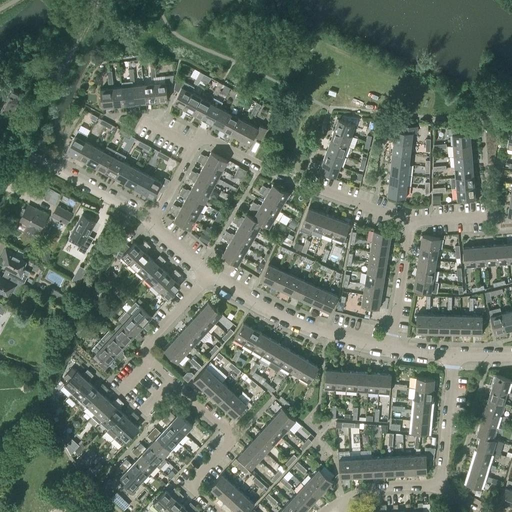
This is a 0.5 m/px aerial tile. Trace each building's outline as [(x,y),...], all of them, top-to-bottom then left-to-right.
[(156,77),(156,72),(151,73),(152,79),(155,79),(155,83),(157,100),(168,99),(167,86),(172,86),(174,75),(156,77)] [(195,86),(177,77),(175,89),(179,91),(174,102),(183,107),(192,92),(195,86)] [(130,81),(122,82),(123,86),(125,104),(136,103),(133,85),(133,81),(133,80),(130,81)] [(157,100),(155,83),(144,84),(146,101),(157,100)] [(146,101),(144,84),(133,85),(136,103),(146,101)] [(125,104),(123,86),(112,87),(114,105),(125,104)] [(114,105),(112,87),(101,89),(103,106),(114,105)] [(22,96),(12,91),(9,96),(8,97),(8,98),(0,112),(0,113),(10,119),(22,96)] [(193,112),(201,97),(192,92),(183,107),(193,112)] [(202,118),(211,102),(201,97),(193,112),(202,118)] [(214,97),(211,102),(202,118),(212,123),(220,107),(223,102),(214,97)] [(221,128),(230,112),(220,107),(212,123),(221,128)] [(231,133),(239,117),(230,112),(221,128),(231,133)] [(240,138),(249,122),(239,117),(231,133),(240,138)] [(339,119),(335,130),(352,136),(356,125),(339,119)] [(259,128),(249,122),(240,138),(251,144),(255,136),(262,139),(268,128),(261,125),(259,128)] [(396,130),(395,141),(412,143),(413,133),(418,133),(418,126),(399,124),(398,130),(396,130)] [(466,127),(449,128),(449,134),(453,134),(454,145),(472,144),(471,132),(467,133),(466,127)] [(77,156),(86,141),(88,135),(79,130),(76,135),(67,151),(77,156)] [(348,146),(352,136),(335,130),(331,140),(348,146)] [(345,156),(348,146),(331,140),(328,150),(345,156)] [(86,161),(95,145),(86,141),(77,156),(86,161)] [(411,154),(412,143),(395,141),(393,152),(411,154)] [(473,155),(472,144),(454,145),(455,156),(473,155)] [(96,166),(104,151),(95,145),(86,161),(96,166)] [(105,171),(114,156),(117,150),(107,145),(104,151),(96,166),(105,171)] [(115,177),(123,161),(126,156),(117,150),(114,156),(105,171),(115,177)] [(341,166),(345,156),(328,150),(324,160),(341,166)] [(202,153),(200,157),(207,161),(223,169),(228,161),(212,152),(209,157),(202,153)] [(410,165),(411,154),(393,152),(392,163),(410,165)] [(473,165),(473,155),(455,156),(455,167),(473,165)] [(218,178),(223,169),(207,161),(200,157),(198,160),(205,164),(202,169),(218,178)] [(337,177),(341,166),(324,160),(320,171),(337,177)] [(125,182),(133,166),(123,161),(115,177),(125,182)] [(409,175),(410,165),(392,163),(391,173),(409,175)] [(235,174),(243,178),(248,170),(239,165),(235,174)] [(474,176),(473,165),(455,167),(456,178),(474,176)] [(134,187),(143,172),(133,166),(125,182),(134,187)] [(218,178),(202,169),(199,174),(193,170),(191,174),(198,177),(214,186),(218,178)] [(143,192),(152,177),(143,172),(134,187),(143,192)] [(407,186),(409,175),(391,173),(390,184),(407,186)] [(198,177),(191,174),(189,177),(196,181),(193,186),(209,195),(214,186),(198,177)] [(162,182),(152,177),(143,192),(154,198),(159,189),(164,192),(171,179),(166,176),(162,182)] [(475,187),(474,176),(456,178),(451,178),(452,188),(457,188),(475,187)] [(264,185),(262,188),(269,192),(285,202),(290,193),(274,184),(271,189),(264,185)] [(406,197),(407,186),(390,184),(388,195),(406,197)] [(43,197),(56,203),(61,192),(49,186),(43,197)] [(209,195),(193,186),(190,191),(183,187),(181,191),(188,194),(205,203),(209,195)] [(476,198),(475,187),(457,188),(458,200),(476,198)] [(280,210),(285,202),(269,192),(262,188),(260,192),(267,196),(264,201),(280,210)] [(200,212),(205,203),(188,194),(181,191),(180,194),(186,198),(184,203),(200,212)] [(280,210),(264,201),(261,205),(254,201),(252,205),(259,209),(275,218),(280,210)] [(195,220),(200,212),(184,203),(181,208),(174,204),(172,207),(179,211),(195,220)] [(67,224),(72,213),(58,205),(52,216),(60,220),(59,221),(61,222),(61,221),(67,224)] [(259,209),(252,205),(250,208),(257,212),(254,217),(263,222),(263,223),(270,227),(275,218),(259,209)] [(16,227),(25,232),(34,236),(37,231),(39,232),(48,214),(35,208),(34,211),(26,207),(26,208),(24,208),(23,208),(20,213),(21,215),(22,215),(16,227)] [(191,229),(195,220),(179,211),(172,207),(170,211),(177,215),(174,220),(191,229)] [(319,212),(309,208),(303,224),(301,230),(311,234),(313,228),(319,212)] [(224,214),(220,211),(215,220),(220,222),(224,214)] [(323,232),(330,215),(319,212),(313,228),(323,232)] [(258,231),(263,223),(263,222),(254,217),(247,213),(244,218),(237,214),(235,218),(242,222),(258,231)] [(94,237),(93,237),(89,234),(96,222),(83,214),(71,235),(69,240),(79,245),(77,248),(85,253),(94,237)] [(334,236),(340,219),(330,215),(323,232),(334,236)] [(253,240),(258,231),(242,222),(235,218),(233,221),(240,225),(237,230),(253,240)] [(350,223),(340,219),(334,236),(344,240),(350,223)] [(199,239),(209,243),(214,231),(204,227),(199,239)] [(374,229),(372,240),(390,243),(392,232),(374,229)] [(248,248),(253,240),(237,230),(234,235),(227,231),(225,234),(232,238),(248,248)] [(232,238),(225,234),(223,238),(230,242),(227,247),(243,256),(248,248),(232,238)] [(423,235),(421,246),(438,249),(440,238),(423,235)] [(129,263),(148,243),(145,240),(139,246),(135,242),(131,246),(125,241),(116,256),(119,259),(122,256),(129,263)] [(388,254),(390,243),(372,240),(371,251),(388,254)] [(137,270),(150,256),(146,252),(151,246),(148,243),(129,263),(137,270)] [(509,262),(508,244),(497,245),(498,263),(509,262)] [(498,263),(497,245),(486,246),(487,264),(498,263)] [(437,260),(438,249),(421,246),(419,257),(437,260)] [(487,264),(486,246),(475,247),(476,265),(487,264)] [(243,256),(227,247),(224,251),(218,248),(215,251),(222,255),(238,265),(243,256)] [(476,265),(475,247),(464,248),(465,266),(476,265)] [(9,268),(6,273),(24,283),(30,271),(24,268),(27,262),(13,255),(14,253),(6,248),(2,257),(4,258),(0,264),(9,268)] [(386,265),(388,254),(371,251),(369,262),(386,265)] [(49,260),(48,252),(40,253),(42,261),(49,260)] [(145,277),(163,257),(160,255),(155,260),(150,256),(137,270),(145,277)] [(153,284),(165,270),(161,266),(166,260),(163,257),(145,277),(153,284)] [(435,271),(437,260),(419,257),(417,268),(435,271)] [(385,276),(386,265),(369,262),(367,273),(385,276)] [(271,285),(279,268),(269,264),(261,280),(271,285)] [(79,265),(74,279),(80,282),(85,267),(79,265)] [(281,289),(289,273),(279,268),(271,285),(281,289)] [(433,282),(435,271),(417,268),(415,279),(433,282)] [(160,291),(178,271),(175,269),(170,275),(165,270),(153,284),(160,291)] [(181,274),(178,271),(160,291),(168,298),(181,285),(176,280),(181,274)] [(24,283),(6,273),(4,278),(0,276),(0,292),(9,297),(12,291),(18,294),(24,283)] [(291,294),(299,278),(289,273),(281,289),(291,294)] [(383,287),(385,276),(367,273),(365,284),(383,287)] [(301,298),(309,282),(299,278),(291,294),(301,298)] [(439,283),(433,282),(415,279),(413,289),(431,292),(437,293),(439,283)] [(311,303),(319,287),(309,282),(301,298),(311,303)] [(381,297),(383,287),(365,284),(363,295),(381,297)] [(321,308),(329,291),(319,287),(311,303),(321,308)] [(67,296),(55,290),(52,295),(64,302),(67,296)] [(338,296),(329,291),(321,308),(331,312),(338,296)] [(379,308),(381,297),(363,295),(362,306),(379,308)] [(101,306),(93,298),(89,303),(97,310),(101,306)] [(135,301),(126,311),(142,326),(149,332),(152,328),(146,322),(151,316),(150,315),(145,310),(135,301)] [(209,302),(201,310),(215,322),(222,314),(209,302)] [(145,310),(150,315),(153,311),(148,307),(145,310)] [(506,331),(502,313),(501,307),(489,310),(491,316),(495,333),(506,331)] [(215,322),(201,310),(194,318),(207,330),(215,322)] [(511,329),(511,310),(502,313),(506,331),(511,329)] [(118,320),(120,322),(134,335),(140,341),(144,337),(141,334),(142,333),(138,330),(142,326),(126,311),(118,320)] [(427,332),(428,315),(417,314),(416,332),(427,332)] [(438,333),(439,315),(428,315),(427,332),(438,333)] [(449,333),(450,315),(439,315),(438,333),(449,333)] [(460,333),(461,315),(450,315),(449,333),(460,333)] [(471,333),(472,316),(461,315),(460,333),(471,333)] [(483,316),(472,316),(471,333),(482,334),(483,316)] [(207,330),(194,318),(187,326),(200,338),(207,330)] [(125,344),(132,350),(135,347),(128,341),(134,335),(120,322),(111,331),(125,344)] [(244,343),(253,327),(244,322),(234,338),(244,343)] [(200,338),(187,326),(179,334),(193,346),(200,338)] [(253,349),(263,333),(253,327),(244,343),(253,349)] [(111,331),(109,329),(101,339),(105,343),(116,354),(123,360),(126,356),(120,350),(125,344),(111,331)] [(263,354),(272,339),(263,333),(253,349),(263,354)] [(193,346),(179,334),(172,342),(185,354),(193,346)] [(105,343),(101,339),(92,348),(102,358),(110,365),(114,369),(118,365),(111,359),(116,354),(105,343)] [(272,360),(281,344),(272,339),(263,354),(272,360)] [(185,354),(172,342),(164,350),(178,362),(185,354)] [(281,366),(291,350),(281,344),(272,360),(281,366)] [(291,371),(300,355),(291,350),(281,366),(291,371)] [(259,360),(269,365),(272,360),(263,354),(259,360)] [(300,377),(310,361),(300,355),(291,371),(300,377)] [(106,370),(110,365),(102,358),(98,363),(106,370)] [(319,366),(310,361),(300,377),(309,383),(319,366)] [(211,362),(206,367),(214,374),(218,369),(211,362)] [(201,388),(214,374),(206,367),(193,380),(201,388)] [(87,376),(91,372),(88,369),(82,375),(78,371),(77,371),(73,368),(64,377),(68,380),(65,384),(73,391),(87,376)] [(218,369),(214,374),(222,382),(226,377),(219,370),(218,369)] [(336,376),(337,370),(326,369),(325,388),(336,389),(336,376)] [(347,376),(348,371),(337,370),(336,376),(336,389),(346,389),(347,376)] [(359,376),(359,372),(348,371),(347,376),(346,389),(357,390),(359,376)] [(76,403),(93,385),(88,381),(94,375),(91,372),(87,376),(73,391),(69,396),(76,403)] [(370,376),(370,373),(359,372),(359,376),(357,390),(368,391),(370,376)] [(381,376),(381,373),(370,373),(370,376),(368,391),(379,392),(381,376)] [(392,374),(381,373),(381,376),(379,392),(390,393),(392,374)] [(210,395),(222,382),(214,374),(201,388),(210,395)] [(497,375),(493,387),(508,391),(511,379),(497,375)] [(417,377),(416,388),(434,390),(435,379),(417,377)] [(218,403),(230,389),(222,382),(210,395),(218,403)] [(88,405),(106,386),(103,383),(98,389),(93,385),(76,403),(84,410),(88,405)] [(62,388),(61,388),(69,396),(73,391),(65,384),(62,388)] [(88,405),(84,410),(91,417),(92,416),(108,399),(103,394),(109,389),(106,386),(88,405)] [(504,403),(508,391),(493,387),(489,399),(504,403)] [(433,401),(434,390),(416,388),(415,399),(433,401)] [(226,410),(238,397),(230,389),(218,403),(226,410)] [(243,392),(238,397),(246,404),(251,399),(243,392)] [(112,403),(108,399),(92,416),(100,423),(101,422),(121,400),(118,397),(112,403)] [(246,404),(238,397),(226,410),(234,418),(246,404)] [(432,412),(433,401),(415,399),(414,410),(432,412)] [(500,415),(504,403),(489,399),(485,411),(500,415)] [(124,403),(121,400),(101,422),(108,429),(108,430),(123,413),(119,409),(124,403)] [(283,408),(275,416),(289,428),(296,420),(283,408)] [(431,423),(432,412),(414,410),(412,421),(431,423)] [(108,430),(108,429),(107,431),(114,438),(118,434),(136,414),(133,411),(128,417),(123,413),(108,430)] [(170,411),(166,415),(186,433),(193,425),(180,413),(176,417),(170,411)] [(497,427),(500,415),(485,411),(482,423),(497,427)] [(139,417),(136,414),(118,434),(114,438),(122,445),(139,427),(134,423),(139,417)] [(186,433),(166,415),(162,420),(168,425),(165,429),(178,441),(186,433)] [(289,428),(275,416),(268,424),(281,436),(289,428)] [(430,434),(431,423),(412,421),(411,432),(430,434)] [(482,423),(478,435),(481,436),(482,436),(493,439),(497,427),(482,423)] [(281,436),(268,424),(261,432),(274,444),(281,436)] [(297,431),(305,438),(310,432),(302,425),(297,431)] [(178,441),(165,429),(161,432),(156,427),(151,432),(171,449),(178,441)] [(171,449),(151,432),(147,436),(153,441),(150,445),(164,457),(171,449)] [(274,444),(261,432),(253,440),(267,452),(274,444)] [(481,436),(478,448),(493,453),(495,453),(495,452),(500,454),(504,443),(497,441),(493,439),(482,436),(481,436)] [(267,452),(253,440),(246,447),(259,460),(267,452)] [(164,457),(150,445),(147,448),(141,443),(137,447),(156,465),(160,468),(167,461),(164,457)] [(156,465),(137,447),(133,451),(138,457),(135,460),(149,473),(156,465)] [(259,460),(246,447),(238,456),(252,468),(259,460)] [(83,456),(89,462),(97,453),(91,448),(83,456)] [(489,465),(493,453),(478,448),(474,460),(489,465)] [(426,454),(416,455),(417,473),(427,473),(426,454)] [(406,474),(405,455),(394,456),(395,475),(406,474)] [(417,473),(416,455),(405,455),(406,474),(417,473)] [(395,475),(394,456),(383,457),(384,475),(395,475)] [(373,476),(372,457),(361,458),(362,476),(373,476)] [(384,475),(383,457),(372,457),(373,476),(384,475)] [(362,476),(361,458),(350,459),(351,477),(362,476)] [(149,473),(135,460),(132,464),(126,459),(122,463),(141,481),(149,473)] [(351,477),(350,459),(339,459),(340,478),(351,477)] [(485,477),(489,465),(474,460),(470,472),(485,477)] [(135,488),(141,481),(122,463),(118,468),(123,473),(120,476),(125,480),(121,485),(130,493),(131,494),(132,494),(134,494),(135,493),(136,492),(136,490),(136,489),(135,488)] [(319,469),(312,477),(326,489),(333,481),(331,480),(334,476),(324,467),(321,470),(319,469)] [(481,489),(485,477),(470,472),(466,484),(481,489)] [(218,495),(230,481),(222,474),(210,487),(218,495)] [(251,479),(257,484),(260,480),(254,476),(251,479)] [(326,489),(312,477),(305,485),(318,497),(326,489)] [(265,485),(260,480),(257,484),(262,488),(265,485)] [(226,502),(238,489),(230,481),(218,495),(226,502)] [(318,497),(305,485),(297,493),(311,505),(318,497)] [(174,498),(179,492),(175,488),(170,494),(166,490),(154,504),(150,508),(155,511),(160,511),(162,511),(174,498)] [(511,506),(511,489),(506,488),(501,503),(511,506)] [(234,510),(246,496),(238,489),(226,502),(234,510)] [(117,492),(111,498),(117,504),(123,499),(117,492)] [(175,511),(182,505),(178,502),(184,496),(179,492),(174,498),(162,511),(160,511),(175,511)] [(304,511),(311,505),(297,493),(290,501),(301,511),(304,511)] [(247,511),(255,504),(246,496),(234,510),(236,511),(247,511)] [(301,511),(290,501),(282,509),(285,511),(301,511)] [(190,511),(195,507),(191,502),(185,508),(182,505),(175,511),(190,511)] [(420,511),(410,511),(409,511),(423,511),(423,503),(418,503),(418,507),(420,508),(420,511)]
